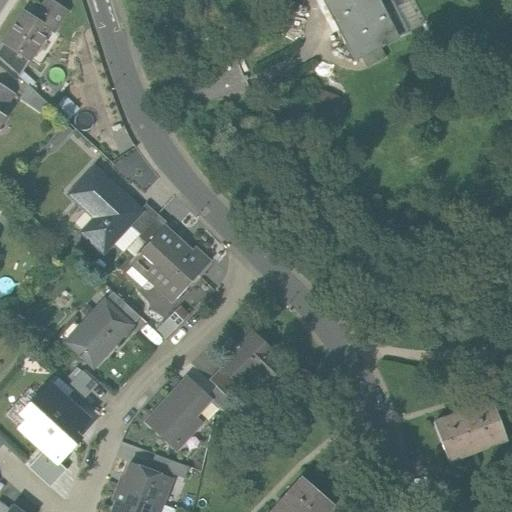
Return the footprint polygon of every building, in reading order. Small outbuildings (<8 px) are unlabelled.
[(24,13),(2,45),(28,62),(49,31),(52,33),(66,12),(47,0),(34,20),(24,13)] [(321,0),(332,20),(342,15),(347,25),(344,27),(360,58),(380,47),(407,33),(389,0),(321,0)] [(0,61),(18,78),(28,62),(2,45),(0,48),(0,61)] [(380,47),(360,58),(366,69),(386,58),(380,47)] [(0,103),(4,106),(12,94),(0,86),(0,103)] [(47,105),(27,87),(18,99),(39,114),(47,105)] [(81,233),(103,253),(128,225),(140,212),(139,211),(94,169),(70,195),(95,218),(81,233)] [(139,235),(157,215),(145,204),(139,211),(140,212),(128,225),(139,235)] [(145,246),(163,226),(165,228),(168,225),(157,215),(139,235),(136,238),(145,246)] [(129,263),(172,302),(209,263),(193,248),(190,252),(165,228),(163,226),(145,246),(129,263)] [(104,302),(131,326),(130,326),(131,327),(139,318),(112,293),(104,302)] [(66,343),(92,368),(130,326),(131,326),(104,302),(104,301),(79,328),(83,332),(70,346),(66,342),(66,343)] [(190,314),(179,304),(154,332),(165,342),(190,314)] [(250,332),(218,365),(220,368),(239,385),(243,390),(255,377),(266,387),(286,366),(250,332)] [(227,398),(239,385),(220,368),(208,381),(216,388),(227,398)] [(97,383),(81,369),(69,384),(84,398),(97,383)] [(183,385),(182,384),(146,423),(175,451),(200,423),(194,418),(210,401),(207,398),(188,380),(183,385)] [(85,419),(48,385),(21,415),(27,421),(19,429),(43,451),(56,463),(57,462),(78,440),(72,434),(85,419)] [(243,412),(227,398),(216,388),(207,398),(210,401),(226,415),(243,412)] [(463,457),(464,458),(506,443),(492,402),(434,423),(448,462),(463,457)] [(56,463),(43,451),(27,468),(49,488),(66,471),(57,462),(56,463)] [(149,470),(171,479),(172,475),(176,463),(154,456),(149,470)] [(149,470),(129,463),(123,481),(120,480),(117,488),(162,505),(172,479),(171,479),(149,470)] [(188,468),(176,463),(172,475),(184,479),(188,468)] [(328,511),(333,507),(301,479),(271,511),(328,511)] [(162,505),(117,488),(113,497),(116,498),(110,511),(159,511),(162,505)]
